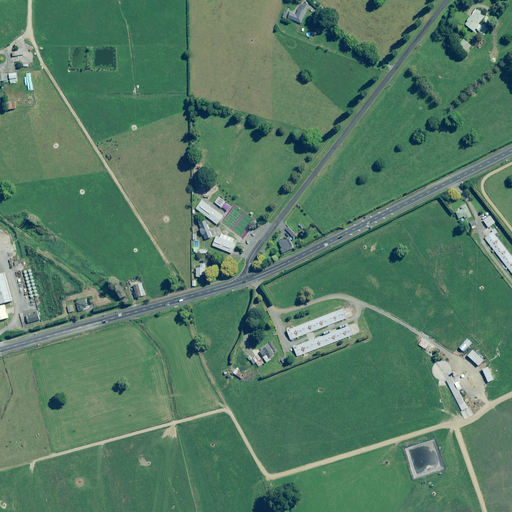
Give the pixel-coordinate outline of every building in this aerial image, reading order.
[(309,1),(306,0),(305,3),(302,2),(296,15),(290,12),(288,18),(301,24),(309,5),(308,4),(309,1)] [(479,24),(480,22),(485,16),(476,9),(467,20),(468,21),(465,25),(473,32),(476,29),(478,30),(477,31),(483,35),(488,28),(483,24),(481,26),(479,24)] [(471,46),(463,39),(458,45),(466,52),(471,46)] [(24,55),(22,43),(16,44),(17,50),(12,51),(13,56),(24,55)] [(229,205),(216,195),(211,202),(224,211),(229,205)] [(200,200),(194,209),(214,224),(221,215),(200,200)] [(470,216),(465,205),(461,207),(462,209),(455,212),(459,219),(464,217),(465,219),(470,216)] [(495,223),(490,216),(483,221),(488,228),(495,223)] [(210,236),(203,220),(195,223),(202,239),(210,236)] [(511,271),(511,255),(494,233),(486,239),(511,271)] [(233,243),(214,235),(209,245),(228,254),(233,243)] [(283,239),(279,241),(280,243),(279,243),(281,248),(280,249),(282,254),(293,248),(289,239),(284,241),(283,239)] [(205,254),(205,256),(207,256),(206,259),(209,259),(209,255),(207,255),(207,249),(200,249),(200,253),(205,254)] [(193,267),(193,276),(203,276),(203,262),(197,263),(197,267),(193,267)] [(0,305),(14,301),(5,269),(0,270),(0,305)] [(145,295),(142,283),(134,286),(135,292),(134,292),(135,298),(145,295)] [(89,306),(87,299),(76,302),(79,312),(84,310),(83,308),(89,306)] [(285,330),(288,339),(343,318),(339,309),(285,330)] [(39,320),(37,313),(28,316),(30,323),(39,320)] [(346,325),(290,347),(294,356),(350,334),(346,325)] [(472,344),(466,339),(459,347),(464,352),(472,344)] [(270,359),(274,356),(274,355),(278,351),(276,348),(272,351),(268,345),(260,352),(263,356),(266,354),(268,357),(264,359),(267,363),(271,360),(270,359)] [(484,360),(473,350),(468,356),(479,366),(484,360)] [(264,364),(258,355),(251,360),(254,364),(256,363),(259,367),(264,364)] [(242,379),(244,377),(242,375),(243,375),(237,371),(239,369),(237,367),(231,374),(233,375),(234,374),(242,379)] [(494,380),(488,367),(482,369),(488,382),(494,380)] [(454,384),(451,378),(446,380),(462,411),(467,408),(458,391),(462,389),(458,382),(454,384)]
